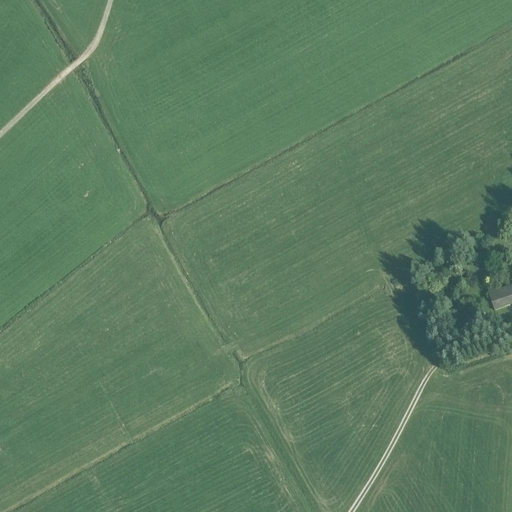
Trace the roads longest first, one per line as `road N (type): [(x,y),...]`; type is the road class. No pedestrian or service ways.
road 1 (track): [(511,339),(436,366),(350,511)]
road 2 (track): [(429,374),(389,282),(370,265)]
